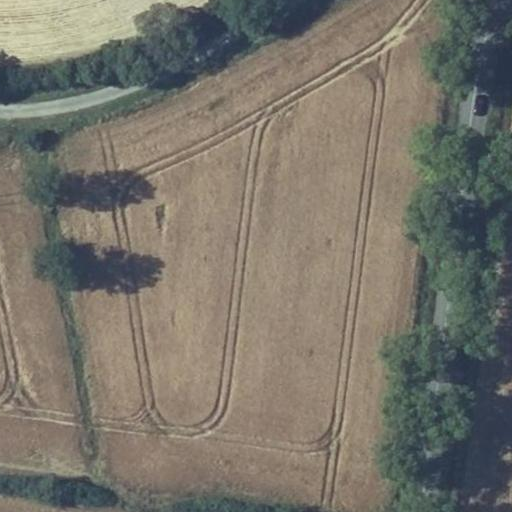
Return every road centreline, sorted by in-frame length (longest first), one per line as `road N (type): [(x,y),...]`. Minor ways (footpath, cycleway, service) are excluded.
road 1 (secondary): [(420,511),(480,44),(498,0)]
road 2 (unclassified): [(269,0),(70,99),(0,103)]
